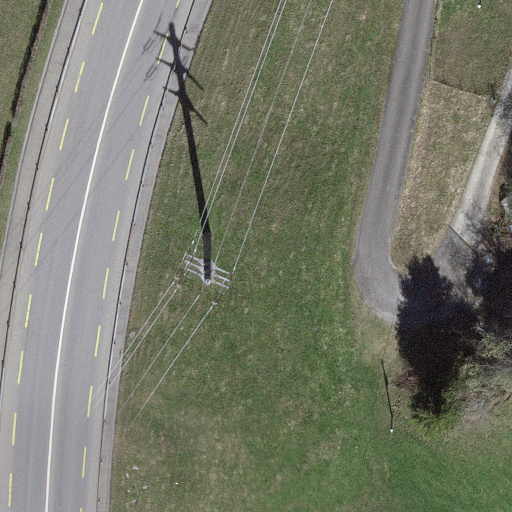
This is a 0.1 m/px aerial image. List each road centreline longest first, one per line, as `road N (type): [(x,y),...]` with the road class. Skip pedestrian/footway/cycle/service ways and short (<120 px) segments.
road 1 (track): [(423,0),(378,277),(412,321),(453,292),(511,131)]
road 2 (secondary): [(143,0),(103,123),(72,264),(47,511)]
